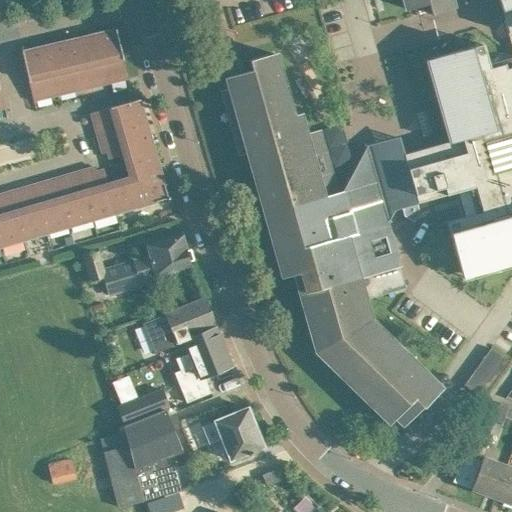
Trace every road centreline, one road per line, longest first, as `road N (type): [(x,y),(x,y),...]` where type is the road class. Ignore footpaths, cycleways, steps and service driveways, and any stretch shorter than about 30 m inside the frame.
road 1 (residential): [(410,503),(322,449),(265,373),(204,211),(141,1)]
road 2 (residential): [(1,35),(141,1)]
road 3 (residential): [(0,181),(79,159),(67,117)]
